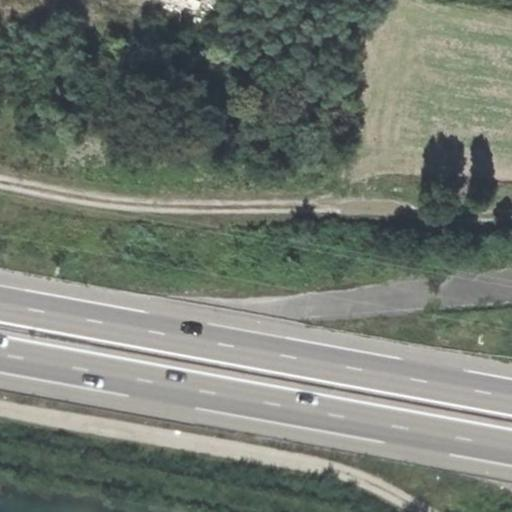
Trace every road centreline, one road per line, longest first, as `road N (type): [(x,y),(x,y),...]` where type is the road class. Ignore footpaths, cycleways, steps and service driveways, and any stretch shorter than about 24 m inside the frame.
road 1 (trunk): [(511,397),(0,302)]
road 2 (trunk): [(0,353),(511,447)]
road 3 (track): [(511,213),(158,204),(0,181)]
road 4 (track): [(0,408),(318,464),(425,511)]
